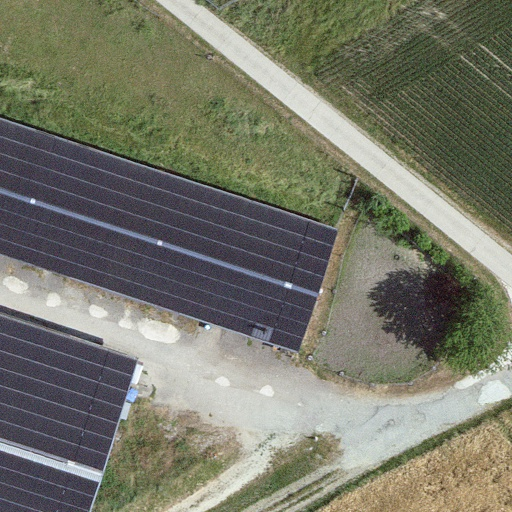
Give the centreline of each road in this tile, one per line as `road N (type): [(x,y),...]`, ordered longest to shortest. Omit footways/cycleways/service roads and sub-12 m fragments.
road 1 (track): [(0,297),(361,415),(407,438)]
road 2 (track): [(511,380),(274,511)]
